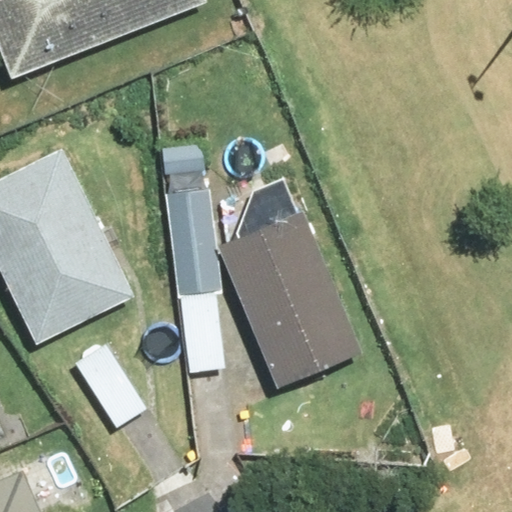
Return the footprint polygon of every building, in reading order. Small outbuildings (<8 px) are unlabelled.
[(0,0),(0,45),(10,72),(193,0),(0,0)] [(62,147),(0,178),(0,271),(35,340),(134,291),(62,147)] [(276,382),(318,365),(329,394),(366,378),(355,350),(362,347),(304,207),(218,243),(276,382)] [(215,273),(215,223),(177,223),(176,273),(215,273)] [(223,286),(178,290),(185,371),(229,368),(223,286)] [(110,349),(78,369),(114,423),(145,403),(110,349)] [(52,447),(0,470),(0,511),(39,511),(74,497),(52,447)]
